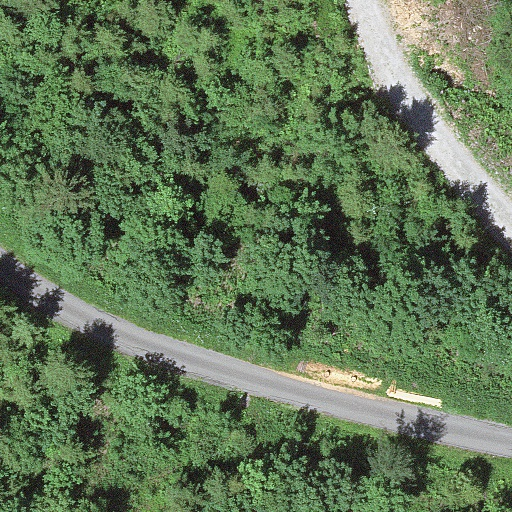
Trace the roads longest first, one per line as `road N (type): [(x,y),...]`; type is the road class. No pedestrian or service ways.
road 1 (unclassified): [(511,441),(186,359),(107,330),(0,271)]
road 2 (track): [(358,0),(386,60),(453,160),(511,225)]
